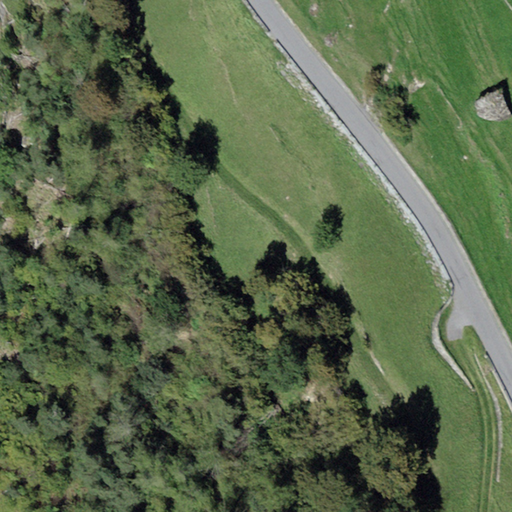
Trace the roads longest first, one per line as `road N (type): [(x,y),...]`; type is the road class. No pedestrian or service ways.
road 1 (unclassified): [(511,392),(473,296),(340,96),(261,0)]
road 2 (track): [(467,289),(458,316),(461,350),(482,390),(492,436),(485,511)]
